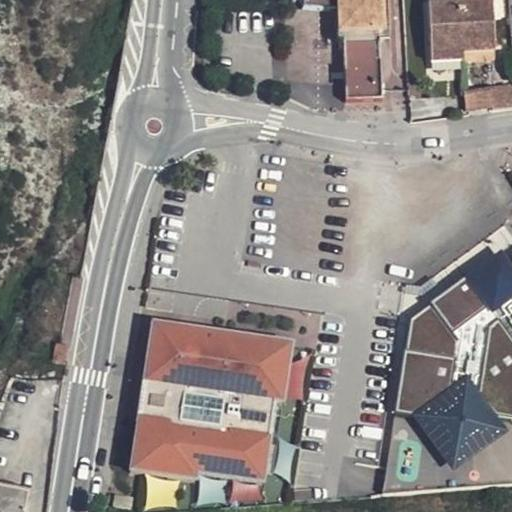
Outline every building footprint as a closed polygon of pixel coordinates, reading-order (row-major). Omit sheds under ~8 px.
[(279,0),(279,4),(277,22),(317,26),(320,115),(356,114),(353,0),(279,0)] [(223,8),(204,7),(203,16),(222,18),(223,8)] [(469,13),(437,14),(437,21),(404,22),(407,78),(441,78),(441,70),(469,69),(469,13)] [(491,114),(511,112),(511,91),(463,93),(464,112),(490,112),(491,114)] [(298,337),(149,317),(123,467),(275,474),(298,337)]
